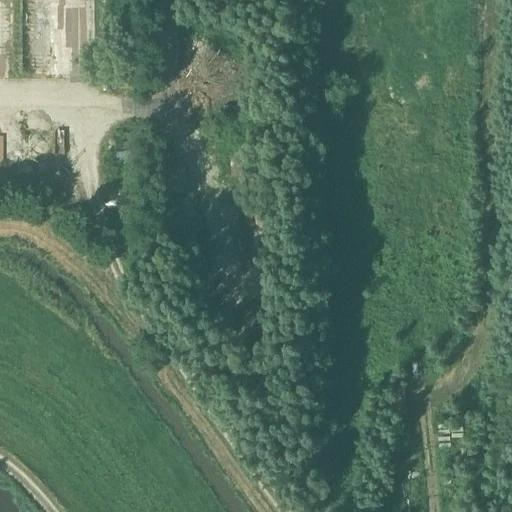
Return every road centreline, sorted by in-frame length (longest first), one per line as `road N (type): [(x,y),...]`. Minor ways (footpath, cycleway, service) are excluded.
road 1 (track): [(286,511),(252,473),(105,247),(69,99)]
road 2 (track): [(436,511),(419,338)]
